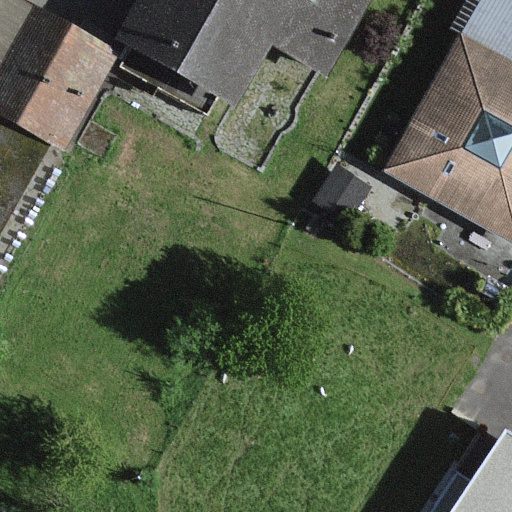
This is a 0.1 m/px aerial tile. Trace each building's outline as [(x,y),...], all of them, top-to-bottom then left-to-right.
[(0,0),(0,239),(49,152),(61,158),(117,58),(10,0),(0,0)] [(370,0),(137,0),(112,44),(237,115),(275,50),(326,79),(370,0)] [(511,66),(511,1),(510,0),(482,0),(458,43),(509,71),(511,66)] [(511,72),(509,71),(458,43),(387,172),(511,240),(511,72)] [(511,511),(511,439),(505,435),(454,511),(511,511)]
